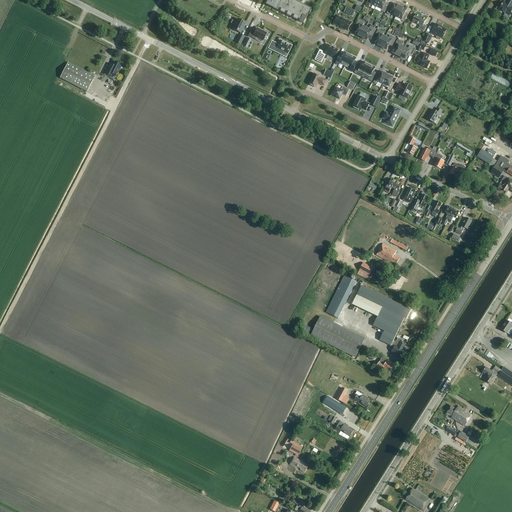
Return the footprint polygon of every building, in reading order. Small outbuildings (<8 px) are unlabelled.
[(270,0),(276,2),(273,8),(277,10),(278,9),(281,10),(280,12),(283,13),(284,12),(287,13),(286,15),(290,16),(291,15),(293,16),(293,18),(296,20),(297,18),(300,20),(299,21),(303,23),(310,9),(291,0),(270,0)] [(379,0),(376,7),(382,10),(381,11),(384,13),(389,4),(385,3),(386,0),(379,0)] [(511,2),(508,0),(507,0),(506,3),(504,2),(499,9),(505,13),(505,14),(509,16),(511,11),(511,2)] [(396,17),(401,7),(395,4),(393,7),(391,5),(387,14),(390,15),(390,14),(396,17)] [(401,7),(396,17),(401,19),(401,21),(404,22),(408,14),(405,13),(406,10),(401,7)] [(497,17),(497,18),(503,21),(505,16),(496,12),(495,15),(497,17)] [(424,32),(427,26),(424,25),(426,20),(416,15),(413,22),(420,26),(419,29),(424,32)] [(337,16),(333,24),(338,26),(338,27),(347,31),(352,23),(337,16)] [(240,33),(245,23),(238,19),(233,29),(240,33)] [(361,37),(365,29),(362,27),(364,23),(358,20),(355,27),(358,29),(355,34),(361,37)] [(442,38),(446,31),(440,28),(441,27),(436,24),(431,33),(437,36),(436,38),(440,40),(441,38),(442,38)] [(368,30),(365,29),(361,37),(367,40),(369,35),(370,34),(373,36),(376,29),(370,26),(368,30)] [(256,37),(263,41),(266,34),(256,29),(255,32),(251,30),(248,36),(255,40),(256,37)] [(381,47),(386,37),(383,35),(384,33),(378,30),(375,36),(378,38),(375,44),(381,47)] [(428,43),(432,36),(427,34),(423,41),(428,43)] [(235,42),(240,45),(244,37),(239,35),(235,42)] [(386,37),(381,47),(386,50),(390,44),(393,45),(396,39),(390,36),(389,38),(386,37)] [(291,46),(284,43),(280,41),(279,40),(277,45),(275,44),(276,43),(272,41),(268,48),(272,50),(274,47),(287,54),(291,46)] [(400,57),(405,48),(402,47),(404,42),(398,40),(394,47),(397,48),(395,54),(400,57)] [(319,51),(314,60),(322,64),(326,55),(334,58),(338,50),(328,45),(324,53),(319,51)] [(405,48),(400,57),(406,60),(409,54),(412,56),(416,49),(410,46),(408,50),(405,48)] [(339,56),(335,64),(339,65),(339,64),(345,66),(350,55),(344,53),(343,55),(340,54),(339,56)] [(418,59),(417,61),(417,62),(418,63),(417,65),(427,70),(431,63),(427,61),(430,56),(423,53),(421,58),(420,59),(419,58),(418,59)] [(350,55),(345,66),(350,69),(349,71),(353,72),(356,65),(358,62),(355,61),(356,58),(350,55)] [(87,92),(95,76),(68,62),(60,78),(87,92)] [(121,65),(116,62),(114,62),(113,65),(110,64),(105,74),(111,78),(113,75),(115,76),(121,65)] [(357,67),(354,73),(363,77),(369,65),(363,62),(360,69),(357,67)] [(369,65),(363,77),(371,82),(374,76),(372,75),(375,68),(369,65)] [(331,79),(334,73),(327,70),(324,75),(331,79)] [(383,84),(388,74),(385,73),(382,72),(379,78),(376,77),(373,83),(376,84),(377,81),(383,84)] [(324,86),(327,81),(321,78),(321,77),(314,74),(309,84),(316,87),(318,83),(324,86)] [(388,74),(383,84),(382,85),(388,88),(387,90),(390,91),(393,85),(390,84),(393,78),(391,76),(388,74)] [(353,90),(356,85),(350,82),(347,87),(353,90)] [(410,93),(410,92),(412,87),(405,84),(404,88),(402,87),(403,86),(398,84),(395,90),(401,93),(400,95),(406,98),(408,95),(409,95),(410,93)] [(349,90),(343,87),(341,90),(335,87),(333,92),(332,92),(330,96),(334,98),(334,97),(340,100),(343,94),(346,96),(349,90)] [(364,98),(362,97),(360,96),(359,95),(353,106),(361,110),(362,108),(364,109),(366,111),(370,103),(365,101),(366,101),(366,100),(366,99),(364,98)] [(381,98),(375,95),(371,105),(376,107),(381,98)] [(387,120),(385,123),(392,127),(401,110),(393,107),(390,114),(386,113),(383,118),(387,120)] [(444,112),(438,109),(436,112),(433,110),(427,119),(434,123),(439,115),(442,116),(444,112)] [(429,132),(430,128),(419,123),(418,126),(429,132)] [(416,140),(411,137),(407,144),(411,146),(407,152),(411,154),(410,155),(413,156),(413,155),(415,151),(416,152),(417,150),(416,149),(418,146),(414,144),(416,140)] [(486,152),(491,144),(490,144),(486,142),(482,149),(486,152)] [(472,152),(477,155),(482,145),(477,143),(472,152)] [(433,157),(436,151),(429,148),(428,150),(425,148),(423,152),(419,159),(425,162),(426,162),(428,158),(429,155),(433,157)] [(482,151),(477,158),(489,165),(494,158),(482,151)] [(440,169),(443,165),(444,164),(444,163),(444,162),(441,160),(443,157),(439,155),(436,162),(437,162),(434,166),(437,167),(437,168),(439,169),(440,169)] [(511,167),(507,164),(509,161),(501,156),(498,162),(494,168),(491,173),(499,178),(504,171),(511,176),(511,167)] [(494,168),(498,162),(493,159),(489,165),(489,166),(494,168)] [(459,169),(460,166),(455,163),(453,167),(453,166),(451,170),(452,170),(450,174),(452,175),(453,176),(454,176),(455,176),(456,177),(457,173),(458,173),(459,171),(459,170),(459,169)] [(447,179),(450,171),(443,168),(440,176),(447,179)] [(511,180),(505,176),(500,185),(499,184),(496,188),(501,192),(503,190),(506,192),(508,189),(511,191),(511,180)] [(393,189),(397,182),(392,179),(389,185),(388,184),(384,191),(388,193),(391,188),(393,189)] [(397,182),(393,189),(394,190),(391,195),(396,198),(400,191),(398,190),(402,184),(397,182)] [(381,196),(385,188),(381,186),(377,194),(381,196)] [(415,191),(409,188),(405,195),(403,199),(407,202),(410,203),(412,199),(412,198),(415,191)] [(420,201),(416,199),(411,210),(415,212),(418,207),(419,205),(424,208),(426,204),(425,204),(428,197),(423,195),(420,201)] [(438,210),(442,204),(437,201),(433,208),(432,207),(431,211),(438,214),(439,211),(438,210)] [(450,216),(454,209),(451,208),(451,207),(449,207),(448,207),(445,213),(447,215),(445,220),(448,221),(449,218),(450,216)] [(449,218),(448,221),(447,225),(449,226),(453,218),(456,219),(459,212),(458,212),(458,211),(457,210),(456,211),(454,209),(450,216),(449,218)] [(468,230),(472,221),(466,218),(462,227),(460,229),(457,228),(455,232),(461,235),(463,231),(464,228),(468,230)] [(408,247),(392,239),(390,242),(406,251),(408,247)] [(396,265),(400,258),(395,255),(397,252),(384,244),(377,256),(389,263),(390,261),(396,265)] [(363,263),(359,271),(369,276),(373,269),(363,263)] [(338,319),(356,282),(344,276),(326,313),(338,319)] [(384,331),(396,337),(405,318),(406,319),(411,310),(362,286),(352,305),(377,317),(373,326),(384,331)] [(301,331),(311,336),(356,358),(365,339),(320,317),(314,330),(305,325),(301,331)] [(511,320),(510,319),(508,320),(507,321),(506,321),(501,329),(507,333),(511,325),(511,320)] [(394,341),(396,337),(384,331),(379,341),(394,347),(391,353),(395,355),(396,355),(401,357),(405,350),(404,349),(407,344),(402,341),(403,340),(399,338),(397,342),(394,341)] [(485,356),(482,359),(494,368),(496,364),(485,356)] [(393,368),(393,367),(394,366),(387,362),(388,361),(383,357),(376,367),(382,371),(383,368),(384,368),(384,369),(385,370),(386,369),(390,372),(392,369),(393,368)] [(511,378),(502,372),(502,371),(496,366),(493,369),(492,371),(486,367),(483,373),(488,376),(485,381),(490,384),(497,375),(499,376),(499,375),(511,383),(511,378)] [(348,391),(342,388),(336,399),(342,403),(345,397),(348,391)] [(362,397),(357,395),(354,400),(359,403),(367,408),(371,401),(368,399),(363,395),(362,397)] [(457,409),(451,406),(447,413),(452,417),(451,418),(465,427),(472,415),(458,406),(457,409)] [(333,424),(336,418),(331,415),(328,421),(333,424)] [(354,431),(348,427),(348,426),(345,424),(342,428),(338,425),(335,430),(340,433),(341,431),(350,437),(354,431)] [(447,426),(445,430),(455,436),(457,432),(447,426)] [(466,442),(470,436),(461,431),(457,437),(466,442)] [(459,446),(460,443),(452,437),(450,440),(459,446)] [(299,454),(303,447),(294,442),(290,449),(299,454)] [(305,472),(308,465),(294,457),(289,465),(296,468),(297,467),(300,469),(300,470),(305,472)] [(423,511),(431,500),(413,489),(406,500),(423,511)] [(274,501),(269,510),(273,511),(277,503),(274,501)]
